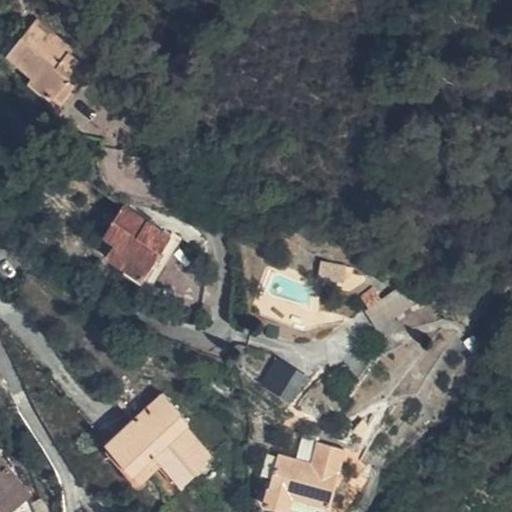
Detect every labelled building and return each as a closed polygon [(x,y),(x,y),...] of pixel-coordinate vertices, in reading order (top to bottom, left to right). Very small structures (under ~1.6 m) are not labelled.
[(70,79),(84,89),(95,95),(99,89),(102,84),(55,52),(57,46),(17,19),(0,46),(0,62),(17,75),(12,81),(38,98),(42,92),(56,102),(70,79)] [(117,184),(114,183),(95,211),(105,218),(97,229),(132,253),(160,213),(117,184)] [(160,213),(132,253),(142,260),(170,220),(160,213)] [(278,231),(274,239),(293,246),(296,239),(278,231)] [(315,268),(341,271),(343,259),(317,255),(315,268)] [(366,299),(379,289),(371,278),(358,288),(366,299)] [(395,282),(366,304),(376,317),(405,296),(395,282)] [(297,393),(310,370),(275,349),(262,372),(297,393)] [(87,433),(95,440),(124,465),(146,441),(168,461),(199,428),(140,372),(123,390),(119,387),(101,370),(87,384),(110,406),(87,433)] [(284,482),(291,459),(318,467),(334,412),(306,404),(298,431),(258,420),(250,448),(261,451),(254,473),(284,482)] [(0,449),(0,476),(27,510),(28,511),(36,511),(44,506),(0,449)] [(24,511),(27,510),(0,476),(0,497),(11,511),(24,511)] [(138,504),(145,511),(165,511),(170,508),(152,490),(138,504)]
